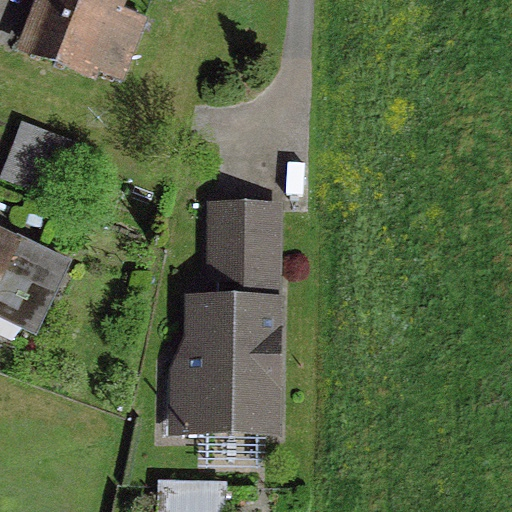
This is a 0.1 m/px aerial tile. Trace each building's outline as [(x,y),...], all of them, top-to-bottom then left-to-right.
[(111,5),(97,0),(41,0),(22,51),(84,75),(86,70),(115,81),(138,22),(109,11),(111,5)] [(17,126),(0,170),(0,181),(56,203),(76,148),(17,126)] [(210,280),(267,280),(268,213),(211,212),(210,280)] [(0,242),(0,319),(30,334),(62,267),(11,241),(9,247),(0,242)] [(174,429),(264,430),(266,310),(190,309),(190,356),(180,356),(180,377),(175,377),(174,429)]
